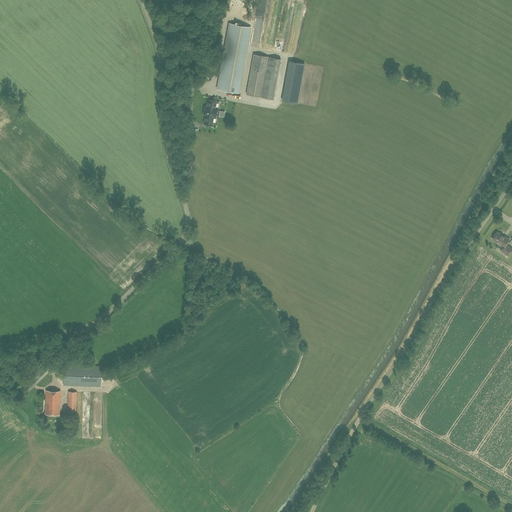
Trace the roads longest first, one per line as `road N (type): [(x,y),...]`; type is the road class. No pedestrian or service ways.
road 1 (unclassified): [(0,350),(93,325),(185,232),(165,139),(160,54),(141,0)]
road 2 (unclassified): [(312,511),(363,412),(511,183)]
